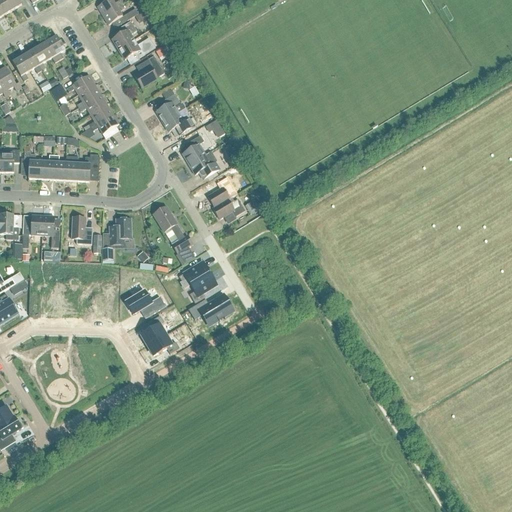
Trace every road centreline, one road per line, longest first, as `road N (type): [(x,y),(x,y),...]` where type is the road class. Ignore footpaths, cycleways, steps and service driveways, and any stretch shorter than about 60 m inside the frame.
road 1 (residential): [(49,440),(143,383),(104,332),(33,331),(0,350)]
road 2 (residential): [(162,166),(154,190),(131,204),(0,196)]
road 3 (residential): [(162,166),(68,14)]
